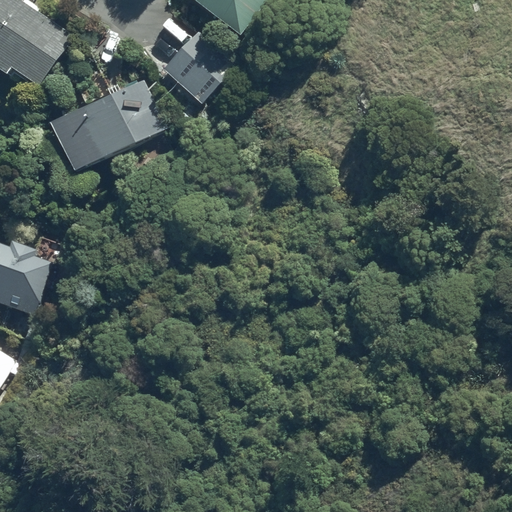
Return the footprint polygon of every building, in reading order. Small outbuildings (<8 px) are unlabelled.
[(27,0),(25,3),(21,0),(0,0),(0,66),(11,75),(17,68),(42,87),(77,40),(40,13),(42,10),(28,0),(27,0)] [(190,0),(243,39),(272,0),(190,0)] [(243,68),(202,30),(167,68),(208,106),(243,68)] [(79,174),(168,133),(145,84),(57,125),(79,174)] [(0,301),(41,317),(61,264),(41,257),(44,250),(20,241),(18,245),(0,238),(0,301)] [(0,395),(20,363),(0,350),(0,395)]
